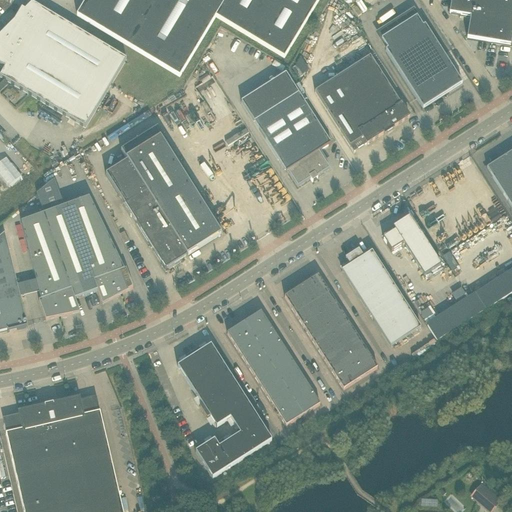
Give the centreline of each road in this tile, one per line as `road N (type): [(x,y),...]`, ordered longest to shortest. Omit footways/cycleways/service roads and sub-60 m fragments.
road 1 (unclassified): [(0,382),(153,333),(511,112)]
road 2 (track): [(511,315),(323,437)]
